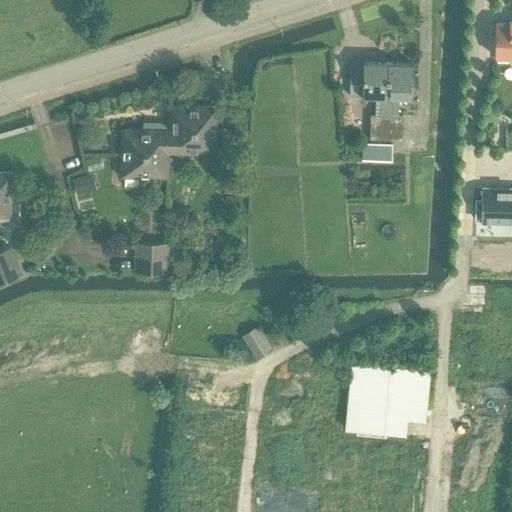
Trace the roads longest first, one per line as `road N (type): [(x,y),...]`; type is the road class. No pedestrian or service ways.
road 1 (track): [(244,511),(259,376),(313,344),(445,299)]
road 2 (tertiary): [(0,94),(287,0)]
